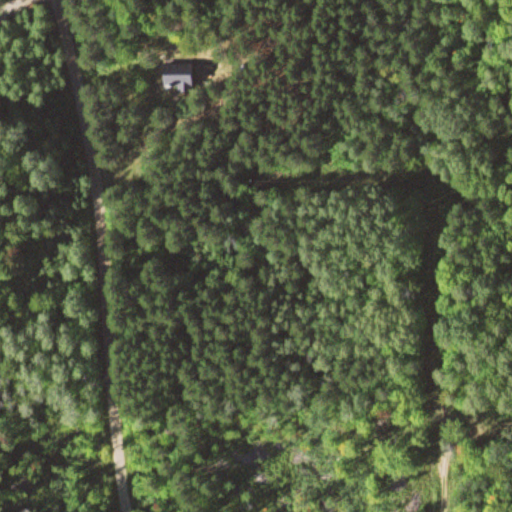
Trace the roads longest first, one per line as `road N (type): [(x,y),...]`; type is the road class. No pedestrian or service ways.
road 1 (residential): [(127,511),(97,175),(58,0)]
road 2 (track): [(420,511),(418,441),(439,394),(511,384)]
